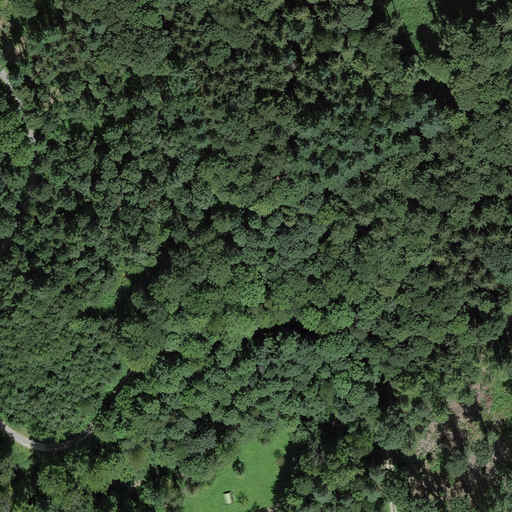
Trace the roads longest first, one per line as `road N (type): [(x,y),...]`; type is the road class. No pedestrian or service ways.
road 1 (track): [(392,511),(389,391),(375,344),(324,313),(275,315),(157,353),(79,440),(63,446),(31,443),(0,422)]
road 2 (track): [(511,94),(337,179),(229,198),(212,176),(174,68),(163,0)]
road 3 (track): [(0,251),(27,204),(34,164),(25,110),(0,70)]
